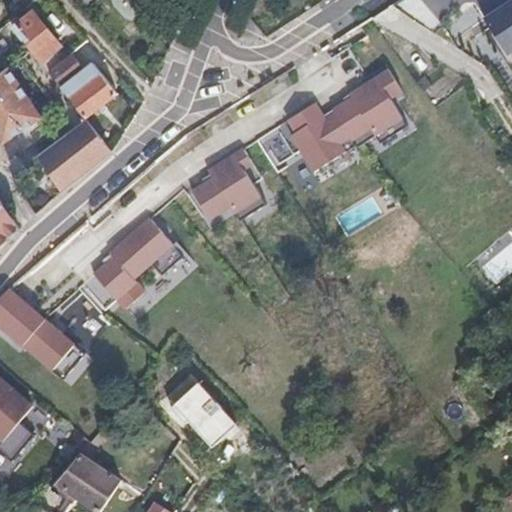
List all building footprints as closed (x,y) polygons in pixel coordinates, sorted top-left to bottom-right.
[(35,0),(14,0),(23,11),(35,0)] [(511,51),(511,0),(510,0),(483,17),(507,54),(511,51)] [(14,27),(49,72),(70,56),(34,11),(14,27)] [(62,89),(86,70),(73,53),(70,56),(49,72),(62,89)] [(117,94),(93,64),(86,70),(62,89),(86,118),(117,94)] [(42,118),(9,68),(0,75),(0,136),(4,143),(42,118)] [(322,115),(315,102),(285,119),(293,134),(290,136),(313,175),(351,154),(345,144),(372,129),(375,135),(402,120),(389,99),(401,92),(388,70),(351,92),(353,97),(322,115)] [(35,160),(61,193),(113,152),(86,118),(35,160)] [(252,166),(242,148),(205,169),(210,178),(191,188),(209,220),(229,208),(237,214),(262,200),(244,170),(252,166)] [(0,248),(21,229),(0,198),(0,248)] [(174,245),(148,217),(109,252),(112,256),(94,273),(125,308),(143,292),(134,281),(174,245)] [(353,285),(371,274),(359,256),(342,266),(353,285)] [(11,288),(0,300),(0,325),(54,370),(76,343),(11,288)] [(488,373),(511,353),(511,319),(472,353),(488,373)] [(33,406),(0,377),(0,440),(1,441),(33,406)] [(101,511),(122,480),(81,454),(57,483),(100,511),(101,511)] [(173,511),(156,500),(148,511),(173,511)]
